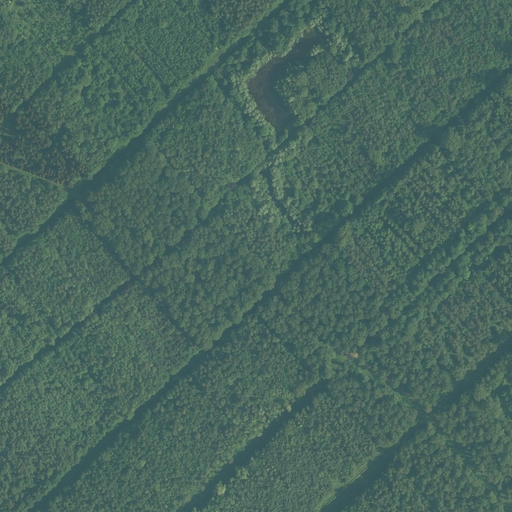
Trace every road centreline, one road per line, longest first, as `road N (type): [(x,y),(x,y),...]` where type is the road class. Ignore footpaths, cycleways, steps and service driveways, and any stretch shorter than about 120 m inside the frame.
road 1 (track): [(386,46),(172,240)]
road 2 (track): [(180,511),(349,355)]
road 3 (track): [(172,240),(0,384)]
road 4 (track): [(511,502),(429,412),(349,355)]
road 5 (track): [(349,355),(336,352),(271,284),(182,243)]
road 6 (track): [(172,240),(0,162)]
road 7 (track): [(0,119),(130,0)]
road 8 (track): [(402,303),(511,200)]
road 9 (track): [(325,511),(430,414)]
